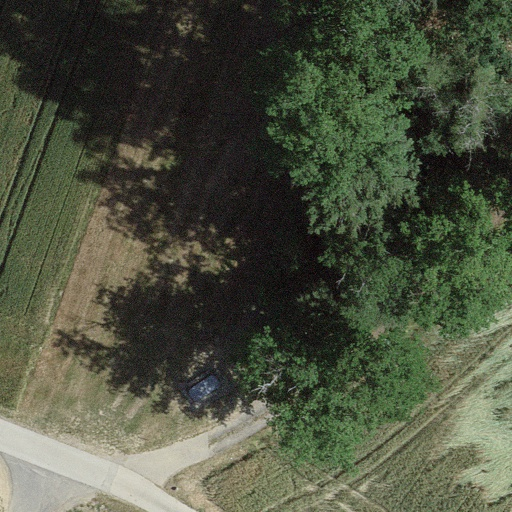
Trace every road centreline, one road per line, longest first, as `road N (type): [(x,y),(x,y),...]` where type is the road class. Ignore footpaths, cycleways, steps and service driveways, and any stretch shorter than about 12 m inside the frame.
road 1 (track): [(124,484),(260,425),(511,208)]
road 2 (unclassified): [(0,444),(124,484),(167,511)]
